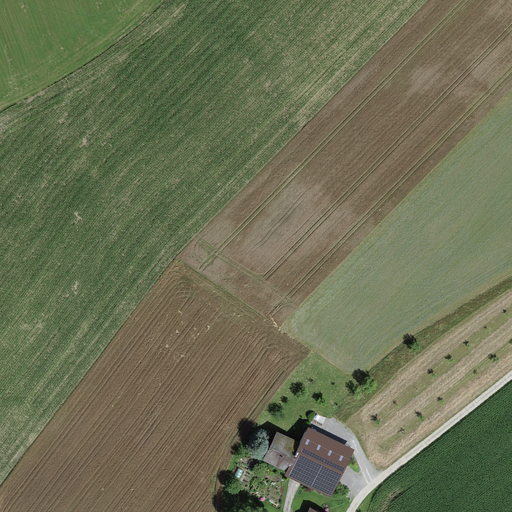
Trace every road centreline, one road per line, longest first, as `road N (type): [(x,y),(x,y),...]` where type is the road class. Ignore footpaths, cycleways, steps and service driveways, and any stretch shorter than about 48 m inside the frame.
road 1 (unclassified): [(511,373),(368,488),(351,511)]
road 2 (track): [(144,16),(0,106)]
